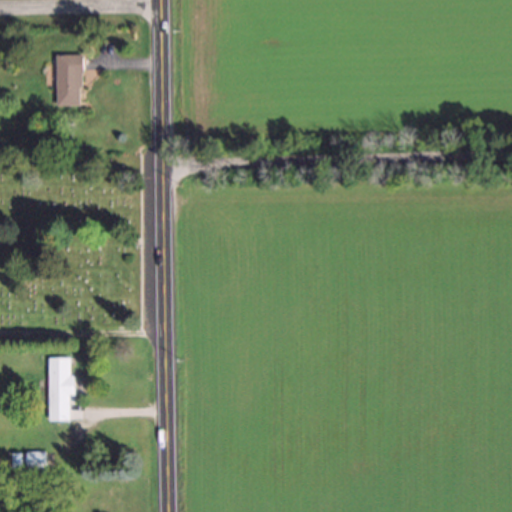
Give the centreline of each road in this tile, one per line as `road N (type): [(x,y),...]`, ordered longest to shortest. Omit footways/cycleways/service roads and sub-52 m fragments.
road 1 (secondary): [(160,511),(157,0)]
road 2 (residential): [(157,163),(511,151)]
road 3 (residential): [(157,1),(0,5)]
